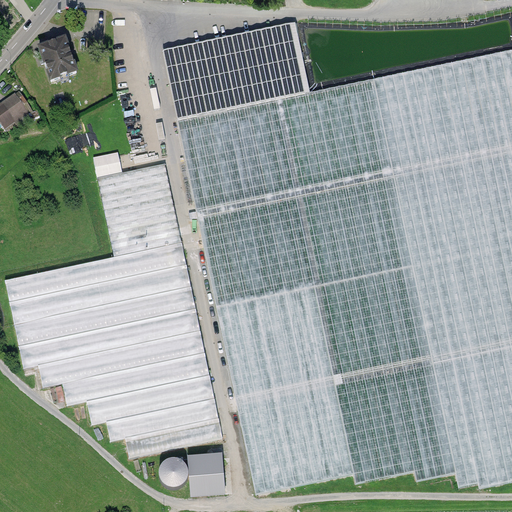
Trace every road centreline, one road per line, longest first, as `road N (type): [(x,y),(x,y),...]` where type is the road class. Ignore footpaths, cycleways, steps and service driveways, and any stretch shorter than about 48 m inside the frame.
road 1 (track): [(175,504),(511,497)]
road 2 (track): [(175,504),(128,474),(0,362)]
